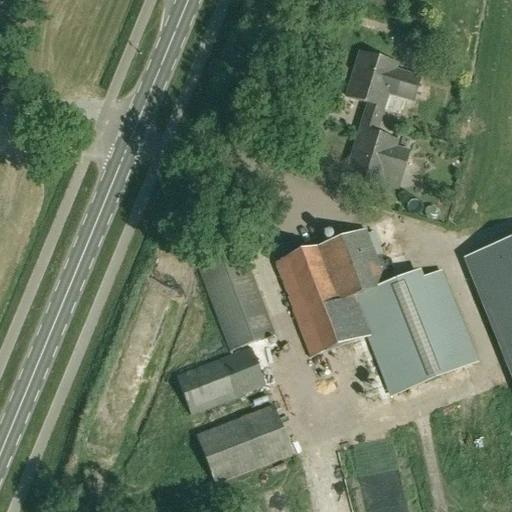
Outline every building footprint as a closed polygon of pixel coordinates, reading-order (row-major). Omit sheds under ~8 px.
[(361,55),(347,99),(369,105),(365,118),(378,123),(387,94),(389,87),(380,84),(383,77),(374,74),(378,60),(361,55)] [(378,60),(374,74),(383,77),(380,84),(389,87),(387,94),(413,101),(419,80),(394,72),(396,66),(378,60)] [(253,153),(272,81),(253,76),(234,148),(253,153)] [(365,118),(347,176),(382,187),(397,192),(402,176),(409,155),(394,150),(396,143),(374,136),(378,123),(365,118)] [(511,230),(460,251),(511,378),(511,230)] [(365,231),(275,265),(293,310),(292,310),(312,359),(352,343),(365,338),(389,398),(477,363),(441,273),(423,281),(420,274),(392,284),(381,257),(382,257),(375,243),(371,245),(365,231)] [(251,345),(274,337),(255,285),(254,285),(243,253),(198,269),(232,358),(176,379),(190,417),(265,388),(251,351),(251,345)] [(133,334),(124,354),(153,368),(163,348),(133,334)] [(214,487),(294,456),(275,407),(195,438),(214,487)]
